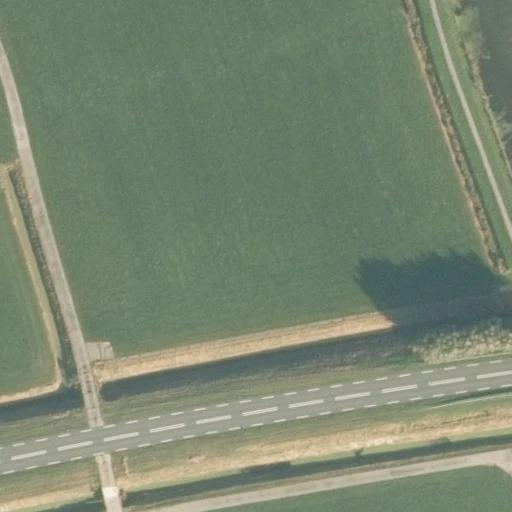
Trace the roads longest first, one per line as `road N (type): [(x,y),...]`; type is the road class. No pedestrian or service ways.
road 1 (primary): [(0,467),(511,377)]
road 2 (unknown): [(145,511),(511,453)]
